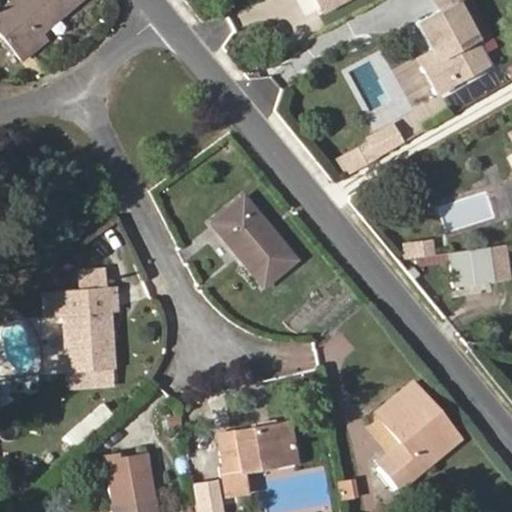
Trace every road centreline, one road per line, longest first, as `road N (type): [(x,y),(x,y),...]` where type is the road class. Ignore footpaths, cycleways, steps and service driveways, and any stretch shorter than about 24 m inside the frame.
road 1 (residential): [(511,440),(161,14)]
road 2 (residential): [(79,88),(222,372)]
